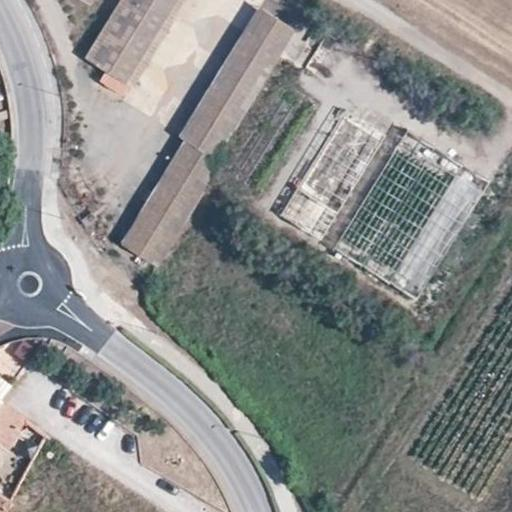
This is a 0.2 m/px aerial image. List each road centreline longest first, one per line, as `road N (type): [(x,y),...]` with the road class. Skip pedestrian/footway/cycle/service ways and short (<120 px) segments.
road 1 (tertiary): [(30,284),(197,410),(225,441),(261,511)]
road 2 (tertiary): [(0,19),(32,117),(30,284)]
road 3 (residential): [(194,511),(35,400)]
road 4 (track): [(359,0),(511,93)]
